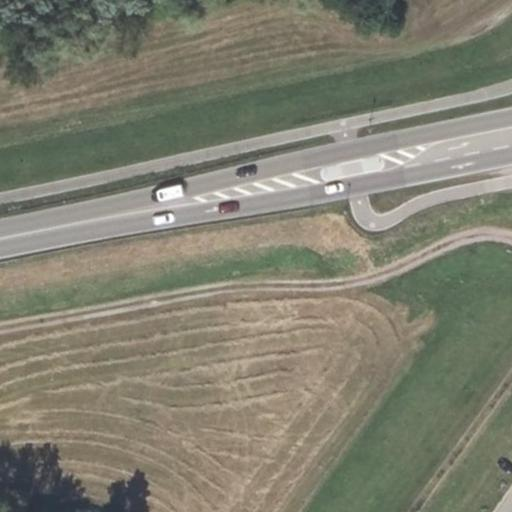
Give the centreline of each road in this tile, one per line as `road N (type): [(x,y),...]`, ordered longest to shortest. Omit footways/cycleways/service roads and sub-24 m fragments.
road 1 (track): [(0,333),(221,285),(312,283),(397,262),(458,236),(498,229),(511,236)]
road 2 (primary): [(511,135),(0,229)]
road 3 (track): [(511,381),(418,511)]
road 4 (track): [(510,0),(444,31),(410,0)]
